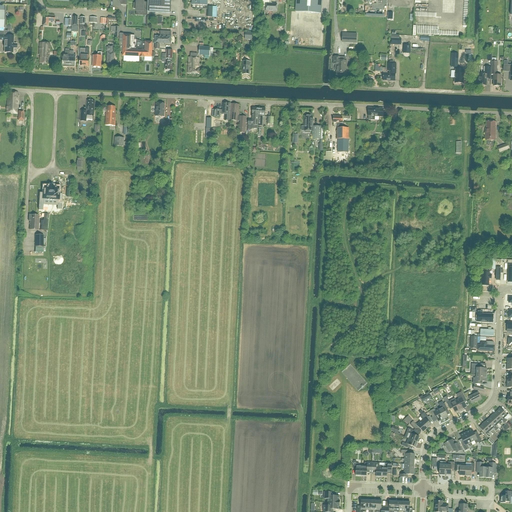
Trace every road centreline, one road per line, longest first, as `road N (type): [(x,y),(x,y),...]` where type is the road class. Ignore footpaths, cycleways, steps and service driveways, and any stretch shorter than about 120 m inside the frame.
road 1 (unclassified): [(511,114),(0,89)]
road 2 (track): [(298,511),(317,180),(322,173),(463,185)]
road 3 (residential): [(423,488),(429,439),(495,394),(500,292),(511,287)]
road 4 (track): [(303,419),(166,414),(161,454),(151,456),(151,438)]
road 5 (track): [(7,439),(18,448),(151,456),(149,464)]
road 6 (track): [(309,511),(318,356)]
road 7 (residential): [(365,88),(511,94)]
